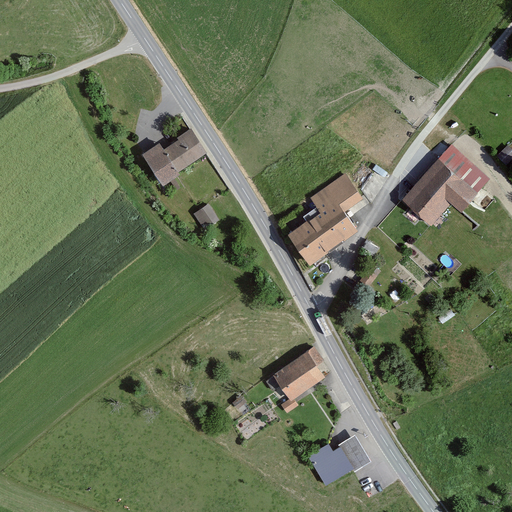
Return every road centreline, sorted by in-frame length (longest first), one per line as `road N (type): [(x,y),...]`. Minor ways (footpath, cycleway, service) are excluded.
road 1 (secondary): [(146,38),(249,195),(352,386),(433,511)]
road 2 (residential): [(146,38),(0,90)]
